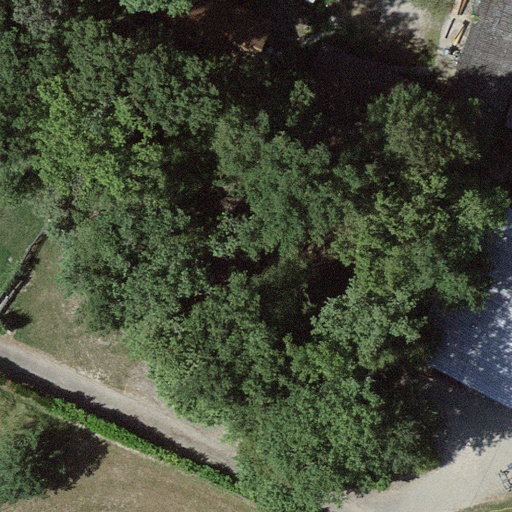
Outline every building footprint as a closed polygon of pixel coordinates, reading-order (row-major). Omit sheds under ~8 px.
[(273,21),(228,0),(143,0),(136,15),(251,69),(273,21)] [(511,111),(511,0),(487,0),(453,93),(511,114),(511,111)] [(412,83),(324,44),(304,94),(391,134),(412,83)] [(511,408),(511,243),(464,220),(400,355),(511,408)] [(365,290),(314,256),(283,304),(334,337),(365,290)]
